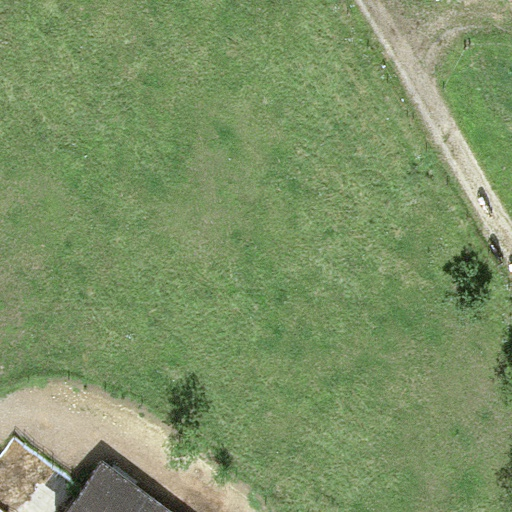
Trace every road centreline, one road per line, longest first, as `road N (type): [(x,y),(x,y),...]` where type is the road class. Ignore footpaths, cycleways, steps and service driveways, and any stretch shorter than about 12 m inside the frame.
road 1 (track): [(366,0),(511,255)]
road 2 (track): [(394,48),(448,11),(511,28)]
